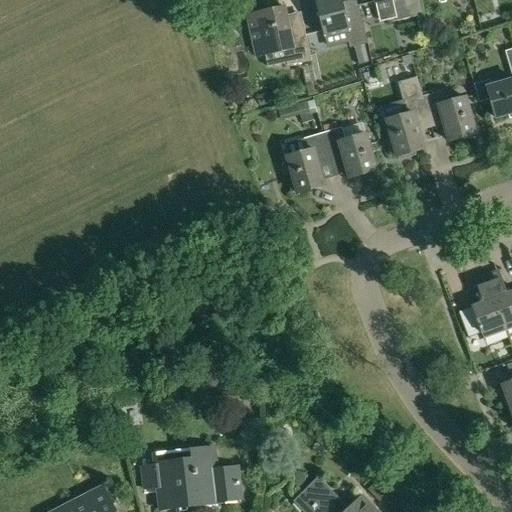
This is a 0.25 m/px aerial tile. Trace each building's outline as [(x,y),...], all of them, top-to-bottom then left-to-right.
[(350,31),(354,47),(368,43),(360,9),(347,13),(343,0),(320,0),(316,1),(325,37),(350,31)] [(393,0),(398,21),(423,16),(419,0),(376,0),(377,4),(393,0)] [(268,67),(288,63),(289,65),(312,61),(307,35),(293,38),(287,8),(248,16),(257,57),(266,55),(268,67)] [(482,107),(492,104),(497,118),(511,113),(511,49),(506,51),(508,57),(511,72),(511,79),(491,85),(490,81),(475,85),(477,93),(478,93),(481,103),(482,107)] [(405,103),(404,103),(408,115),(386,121),(392,140),(386,141),(391,157),(396,155),(397,157),(399,156),(400,161),(414,156),(413,152),(424,149),(419,132),(432,128),(422,93),(418,77),(399,83),(405,103)] [(432,90),(422,93),(432,128),(444,125),(450,143),(477,135),(466,98),(445,104),(442,92),(433,94),(432,90)] [(362,123),(323,133),(332,165),(345,161),(351,178),(377,170),(367,135),(365,135),(362,123)] [(332,165),(323,133),(304,139),(308,152),(287,158),(298,194),(325,186),(320,168),(332,165)] [(511,291),(508,294),(499,271),(486,276),(506,332),(511,329),(511,291)] [(472,307),(472,308),(460,312),(469,337),(481,333),(482,335),(482,334),(485,340),(506,332),(486,276),(473,281),(481,303),(472,307)] [(511,381),(501,385),(509,408),(511,407),(511,375),(511,376),(511,381)] [(152,453),(153,465),(141,466),(144,491),(159,489),(161,510),(221,503),(221,504),(245,501),(240,465),(217,468),(215,448),(192,451),(191,448),(152,453)] [(319,479),(301,496),(314,509),(311,511),(379,511),(364,496),(349,510),(319,479)] [(116,511),(103,487),(54,511),(116,511)]
